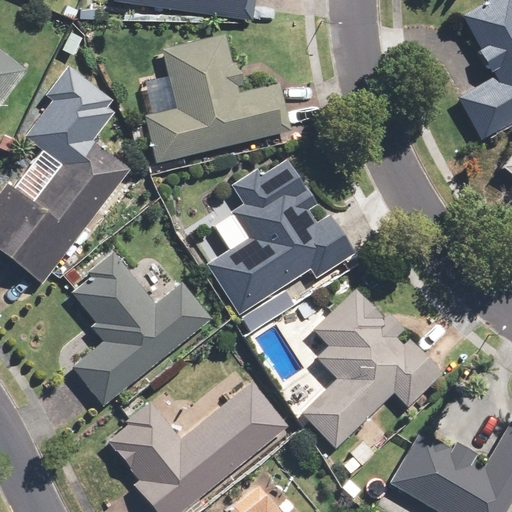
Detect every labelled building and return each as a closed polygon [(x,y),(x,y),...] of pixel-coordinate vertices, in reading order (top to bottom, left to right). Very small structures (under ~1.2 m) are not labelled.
[(124,0),(249,17),(251,0),(124,0)] [(511,0),(480,0),(458,13),(492,73),(453,95),(477,137),(511,117),(511,0)] [(142,114),(153,161),(287,128),(276,82),(236,91),(221,31),(158,46),(173,107),(142,114)] [(0,93),(21,66),(0,50),(0,93)] [(0,251),(40,281),(125,168),(80,134),(30,201),(2,180),(0,183),(0,251)] [(511,145),(496,166),(511,178),(511,145)] [(313,202),(281,156),(256,173),(253,168),(229,185),(240,201),(226,210),(243,236),(204,263),(238,313),(307,267),(313,276),(352,250),(326,212),(313,220),(305,207),(313,202)] [(68,366),(100,405),(210,318),(179,279),(150,301),(109,251),(84,271),(87,274),(66,291),(90,321),(85,326),(98,342),(68,366)] [(441,372),(353,285),(309,329),(324,344),(311,357),(332,377),(297,413),(333,449),(389,393),(405,409),(441,372)] [(95,441),(152,511),(177,511),(287,425),(249,378),(177,436),(147,399),(95,441)] [(507,511),(511,505),(511,422),(506,419),(483,458),(452,440),(449,446),(418,428),(386,482),(438,511),(507,511)] [(279,511),(256,483),(220,511),(279,511)]
